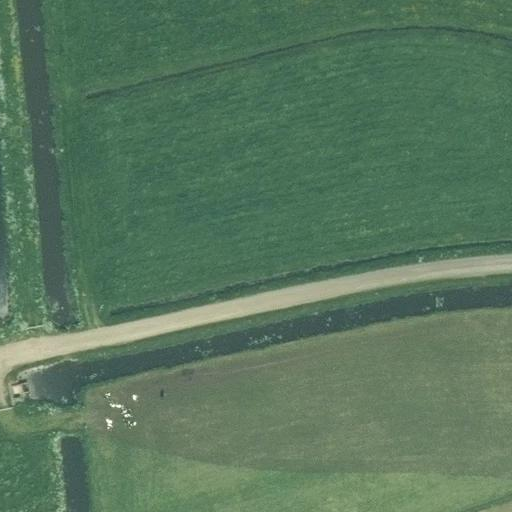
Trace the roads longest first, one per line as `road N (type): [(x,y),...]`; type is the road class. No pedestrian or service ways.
road 1 (unclassified): [(511,263),(316,291),(0,357)]
road 2 (track): [(8,0),(43,347)]
